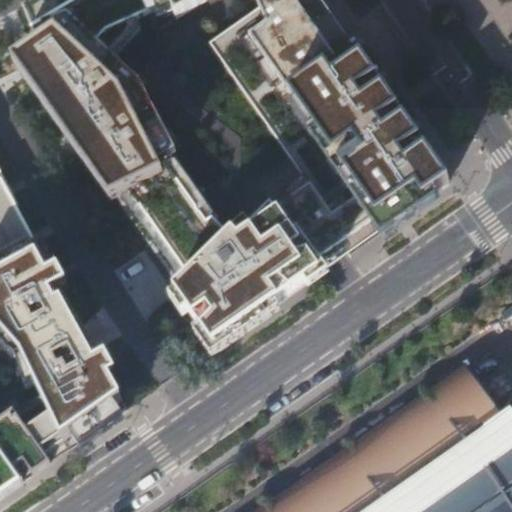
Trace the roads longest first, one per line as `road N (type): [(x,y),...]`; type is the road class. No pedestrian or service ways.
road 1 (residential): [(511,204),(198,418)]
road 2 (residential): [(198,418),(0,113)]
road 3 (residential): [(400,0),(511,159)]
road 4 (residential): [(198,418),(67,511)]
